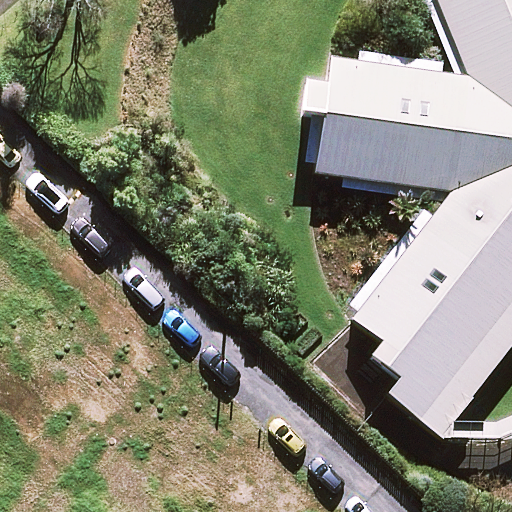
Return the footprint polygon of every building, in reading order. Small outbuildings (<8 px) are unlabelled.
[(511,364),(511,0),(447,0),(479,78),(347,59),(328,179),(462,196),(366,323),(395,344),(383,360),(415,380),(405,394),(451,440),(511,364)] [(0,327),(21,352),(14,358),(39,386),(46,380),(67,404),(120,356),(0,223),(0,327)] [(130,393),(115,376),(46,438),(61,455),(130,393)] [(304,511),(188,389),(129,444),(193,511),(304,511)] [(0,509),(22,489),(7,474),(0,480),(0,509)] [(98,511),(78,490),(54,511),(98,511)]
